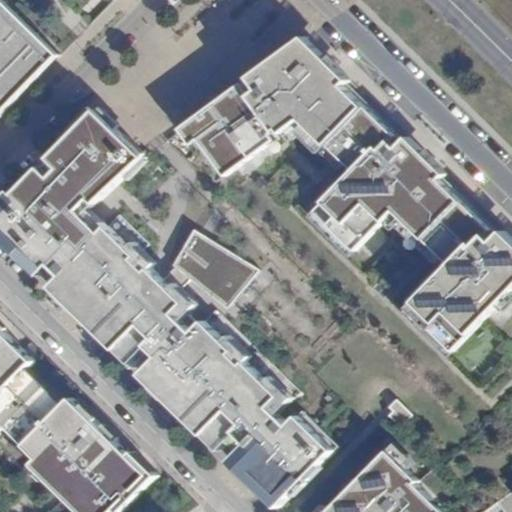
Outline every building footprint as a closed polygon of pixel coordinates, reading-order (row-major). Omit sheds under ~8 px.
[(6,0),(0,0),(0,10),(9,2),(6,0)] [(0,118),(63,55),(9,2),(0,10),(0,49),(6,55),(0,61),(0,118)] [(456,351),(511,294),(511,236),(506,230),(501,235),(443,179),(448,174),(410,136),(405,142),(347,85),(352,80),(308,36),(190,123),(228,176),(278,139),(274,134),(276,133),(282,128),(285,133),(304,119),(331,145),(336,140),(362,165),(357,170),(326,201),(340,215),(331,224),(358,251),(398,210),(426,241),(432,235),(456,261),(417,301),(434,318),(428,324),(456,351)] [(234,461),(282,508),(343,446),(322,426),(308,413),(295,426),(277,408),(287,397),(210,322),(205,328),(193,316),(187,323),(180,316),(191,305),(182,295),(168,282),(160,274),(113,228),(107,234),(85,212),(96,200),(101,205),(109,198),(149,157),(146,155),(100,109),(0,211),(0,232),(44,276),(48,272),(59,282),(55,286),(134,364),(152,346),(162,356),(145,374),(223,451),(240,433),(251,444),(234,461)] [(336,140),(331,145),(342,155),(357,170),(362,165),(336,140)] [(340,215),(326,201),(317,210),(331,224),(340,215)] [(197,229),(181,269),(195,281),(230,309),(263,270),(197,229)] [(432,235),(426,241),(436,251),(451,267),(456,261),(432,235)] [(181,269),(168,282),(182,295),(195,281),(181,269)] [(434,318),(417,301),(411,307),(428,324),(434,318)] [(0,417),(10,427),(34,450),(27,457),(33,463),(83,511),(126,511),(159,479),(134,455),(79,401),(73,407),(36,371),(42,365),(0,324),(0,417)] [(400,399),(392,407),(396,411),(391,415),(404,428),(416,415),(400,399)] [(471,488),(511,446),(511,439),(493,422),(449,466),(471,488)] [(134,455),(159,479),(162,476),(159,473),(138,453),(137,452),(134,455)] [(379,463),(330,511),(427,511),(425,510),(435,500),(419,484),(422,481),(397,457),(385,469),(379,463)] [(46,511),(24,491),(6,511),(7,511),(46,511)]
